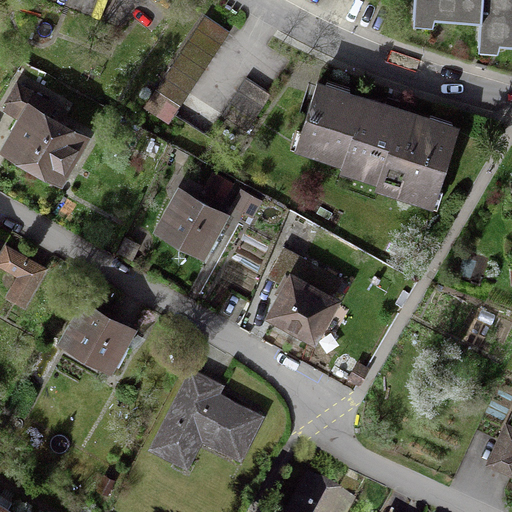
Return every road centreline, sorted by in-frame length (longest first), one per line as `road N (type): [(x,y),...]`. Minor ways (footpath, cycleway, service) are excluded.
road 1 (residential): [(0,215),(262,356),(342,447),(470,511)]
road 2 (residential): [(260,0),(406,67),(511,99)]
